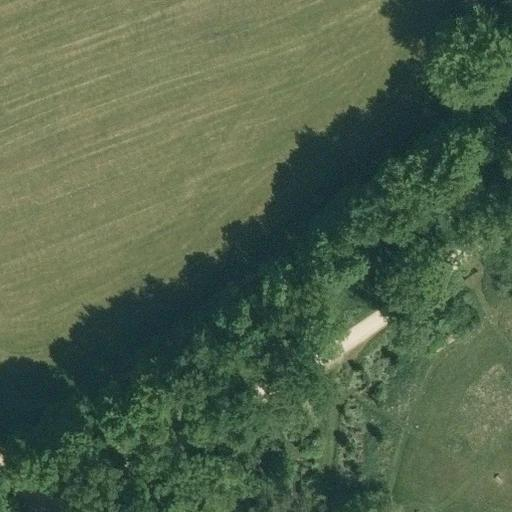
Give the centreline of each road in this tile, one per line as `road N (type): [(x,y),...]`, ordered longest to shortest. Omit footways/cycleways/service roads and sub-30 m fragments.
road 1 (track): [(316,357),(69,511)]
road 2 (track): [(511,215),(316,357)]
